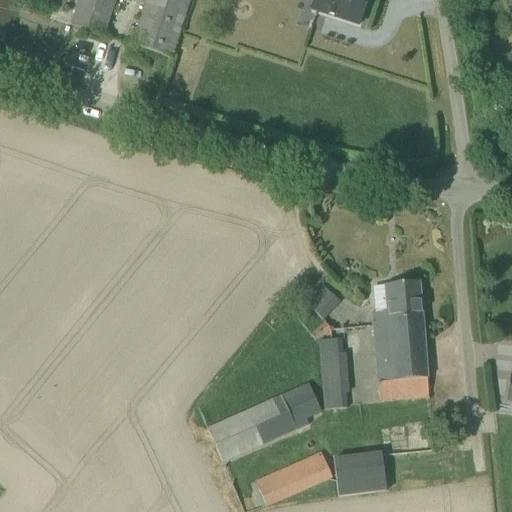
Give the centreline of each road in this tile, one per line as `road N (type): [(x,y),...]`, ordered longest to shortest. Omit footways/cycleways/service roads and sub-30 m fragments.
road 1 (unclassified): [(465,188),(353,177),(0,72)]
road 2 (unclassified): [(465,188),(441,0)]
